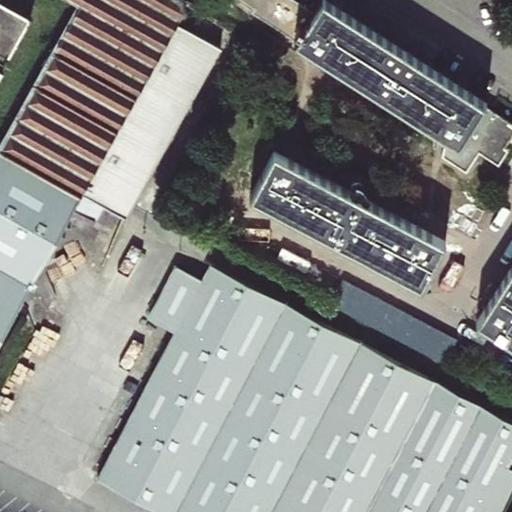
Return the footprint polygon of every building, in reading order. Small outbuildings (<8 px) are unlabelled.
[(182,6),(180,0),(69,0),(76,4),(0,140),(0,335),(83,185),(127,209),(220,39),(178,14),(182,6)] [(0,0),(0,70),(29,18),(0,1),(0,0)] [(482,99),(330,0),(315,0),(310,9),(295,0),(257,0),(255,3),(296,30),(293,34),(458,138),(482,99)] [(420,283),(442,237),(270,146),(248,190),(420,283)] [(511,256),(473,317),(511,339),(511,256)] [(363,511),(433,379),(210,262),(93,475),(165,511),(363,511)] [(338,277),(326,299),(440,359),(452,337),(338,277)] [(511,420),(433,379),(363,511),(500,511),(511,490),(511,466),(505,463),(511,450),(511,420)]
